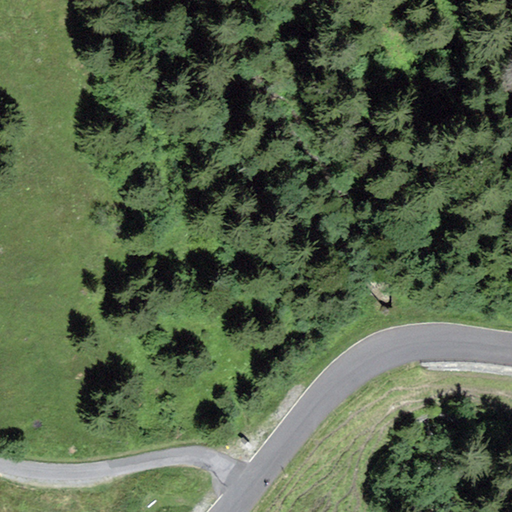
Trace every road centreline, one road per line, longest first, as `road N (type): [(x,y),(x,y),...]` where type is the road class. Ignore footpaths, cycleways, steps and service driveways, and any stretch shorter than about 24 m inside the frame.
road 1 (tertiary): [(511,348),(451,342),(378,352),(338,379),(248,486)]
road 2 (unclassified): [(248,486),(198,456),(83,475),(0,464)]
